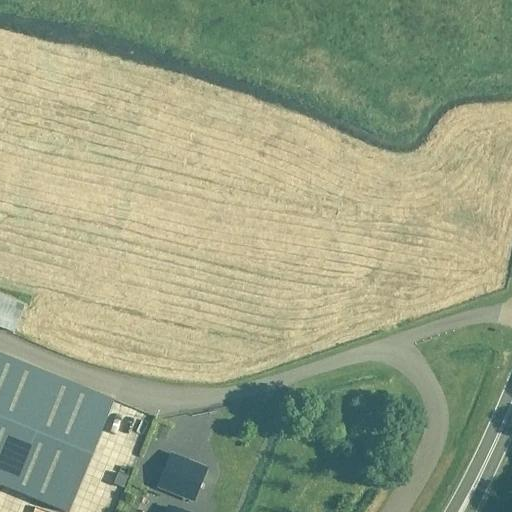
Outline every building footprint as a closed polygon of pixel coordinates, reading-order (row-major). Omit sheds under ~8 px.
[(0,333),(15,338),(23,310),(0,303),(0,333)] [(68,511),(112,406),(0,359),(0,488),(57,511),(68,511)] [(188,464),(169,457),(158,484),(193,498),(201,478),(204,471),(188,464)] [(126,479),(117,475),(113,487),(122,490),(126,479)] [(143,497),(138,511),(155,511),(159,502),(143,497)]
